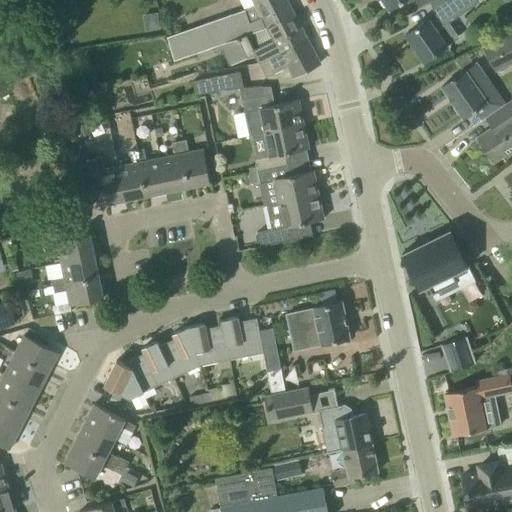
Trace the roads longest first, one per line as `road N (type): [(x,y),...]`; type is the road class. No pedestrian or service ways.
road 1 (residential): [(134,328),(114,228),(216,206),(236,296)]
road 2 (residential): [(435,511),(382,261)]
road 3 (residential): [(50,511),(36,464),(99,347),(134,328)]
road 4 (residential): [(362,166),(411,158),(428,165),(492,251),(511,236)]
road 5 (residential): [(362,166),(316,0)]
road 6 (residential): [(236,296),(382,261)]
